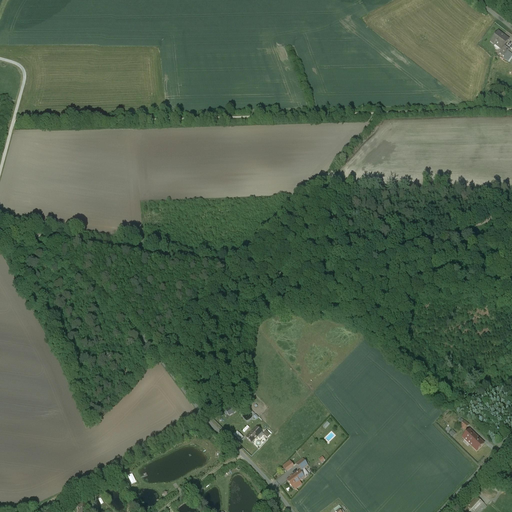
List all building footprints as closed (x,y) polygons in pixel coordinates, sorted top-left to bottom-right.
[(508,40),(498,32),(490,42),(501,50),(504,46),(508,40)] [(509,50),(504,46),(501,50),(498,53),(504,57),(503,59),(507,62),(511,55),(508,52),(509,50)] [(297,96),(284,97),(285,107),(297,106),(297,96)] [(468,426),(464,422),(460,426),(465,430),(468,426)] [(256,427),(246,438),(251,443),(262,433),(256,427)] [(237,431),(233,435),(239,441),(243,437),(237,431)] [(472,434),(470,436),(467,433),(462,438),(463,438),(470,445),(477,438),(472,434)] [(470,445),(469,445),(476,452),(484,444),(477,438),(470,445)] [(302,460),(297,465),(302,471),(307,467),(302,460)] [(289,461),(281,467),(285,472),(293,467),(289,461)] [(299,472),(288,481),(292,487),(304,478),(299,472)] [(477,498),(463,511),(476,511),(484,504),(477,498)]
